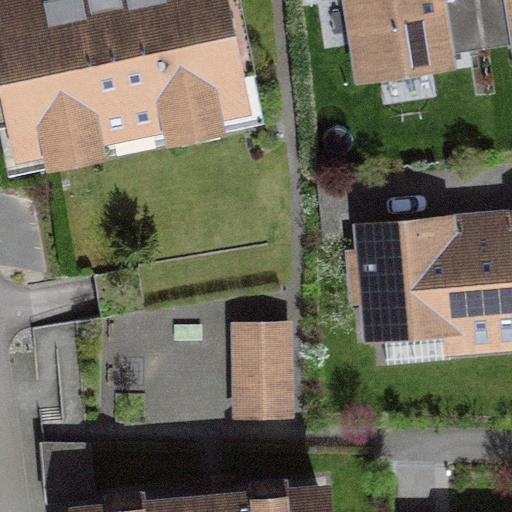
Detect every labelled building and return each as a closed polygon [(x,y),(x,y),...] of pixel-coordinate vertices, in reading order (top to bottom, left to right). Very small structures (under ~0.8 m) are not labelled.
[(215,0),(19,0),(0,4),(0,153),(4,173),(241,124),(215,0)] [(357,0),(369,72),(448,59),(437,0),(357,0)] [(320,179),(326,236),(348,234),(343,177),(320,179)] [(359,334),(447,327),(449,344),(511,338),(511,221),(429,228),(350,235),(359,334)] [(287,416),(287,324),(237,324),(236,416),(287,416)] [(319,511),(318,495),(207,504),(115,511),(319,511)]
